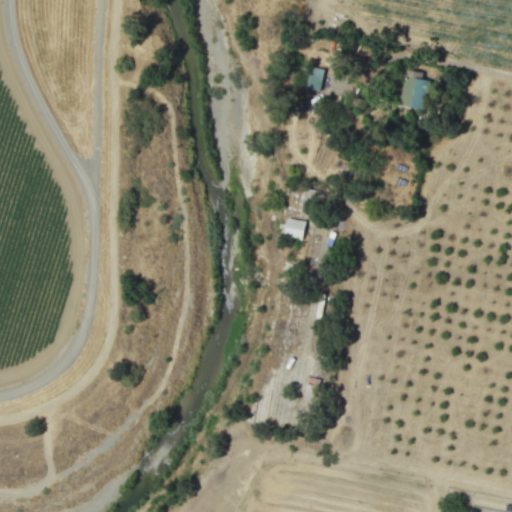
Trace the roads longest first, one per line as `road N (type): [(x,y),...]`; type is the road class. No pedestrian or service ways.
road 1 (track): [(0,398),(46,378),(84,335),(103,0)]
road 2 (track): [(95,199),(36,94),(14,39),(10,0)]
